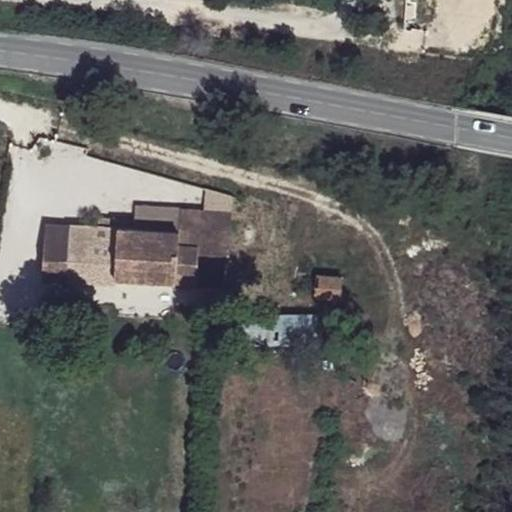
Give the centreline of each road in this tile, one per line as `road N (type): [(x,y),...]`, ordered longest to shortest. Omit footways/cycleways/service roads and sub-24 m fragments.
road 1 (tertiary): [(0,45),(511,128)]
road 2 (unknown): [(350,35),(458,31),(479,21),(486,0)]
